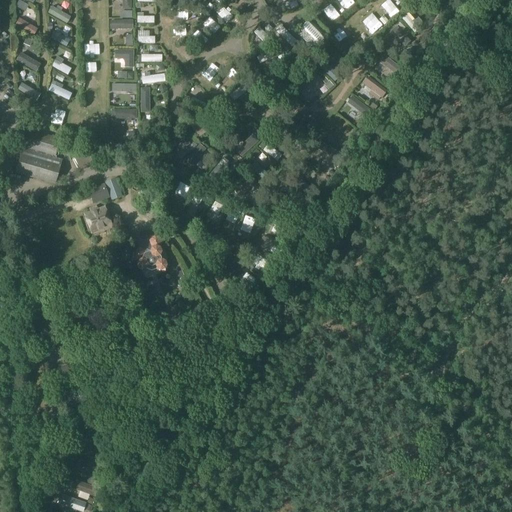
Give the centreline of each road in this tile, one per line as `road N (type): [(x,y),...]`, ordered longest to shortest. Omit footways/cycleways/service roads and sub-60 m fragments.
road 1 (unclassified): [(120,511),(476,0)]
road 2 (unknown): [(0,208),(118,169),(131,208),(249,326)]
road 3 (track): [(284,276),(435,374),(511,465)]
road 4 (unclassified): [(25,511),(0,305)]
road 5 (track): [(435,374),(467,316),(511,273)]
